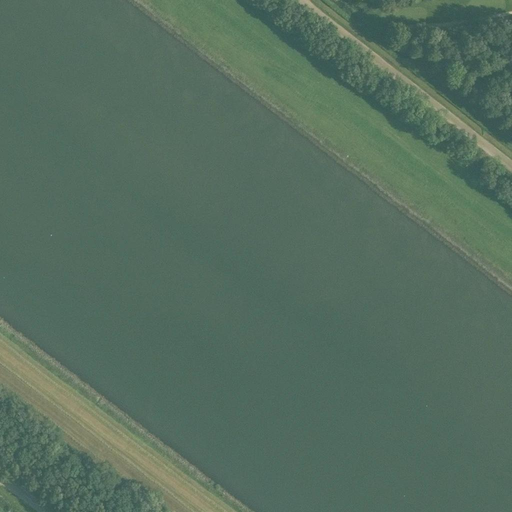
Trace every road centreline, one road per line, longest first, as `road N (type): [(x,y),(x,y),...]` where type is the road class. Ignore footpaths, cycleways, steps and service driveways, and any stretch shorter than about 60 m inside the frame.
road 1 (unclassified): [(511,166),(299,0)]
road 2 (track): [(511,130),(390,29)]
